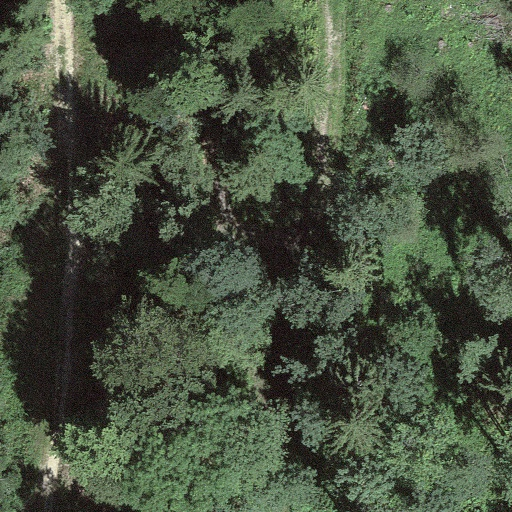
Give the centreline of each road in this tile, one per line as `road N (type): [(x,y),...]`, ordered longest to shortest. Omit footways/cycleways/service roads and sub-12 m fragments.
road 1 (track): [(289,261),(244,247),(229,217),(190,0)]
road 2 (track): [(349,0),(337,201),(320,234),(289,261)]
road 3 (track): [(289,261),(281,419),(296,511)]
